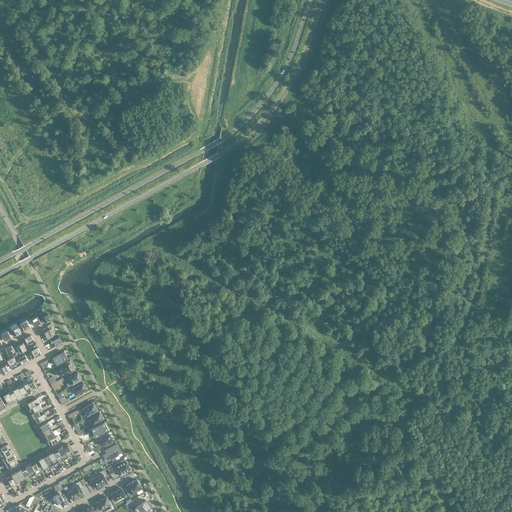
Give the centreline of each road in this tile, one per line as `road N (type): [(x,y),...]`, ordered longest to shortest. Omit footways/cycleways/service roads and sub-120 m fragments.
road 1 (secondary): [(0,274),(245,136),(296,73),(324,0)]
road 2 (secondary): [(311,0),(285,67),(241,124),(0,261)]
road 3 (residential): [(0,484),(16,500),(87,461),(34,362)]
